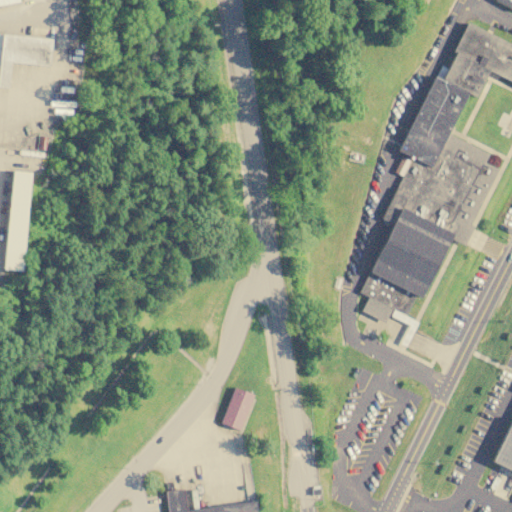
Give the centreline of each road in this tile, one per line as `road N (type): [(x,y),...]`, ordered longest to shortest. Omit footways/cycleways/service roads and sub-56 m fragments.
road 1 (residential): [(231,0),(302,490)]
road 2 (residential): [(100,511),(219,373),(265,266)]
road 3 (residential): [(385,511),(511,256)]
